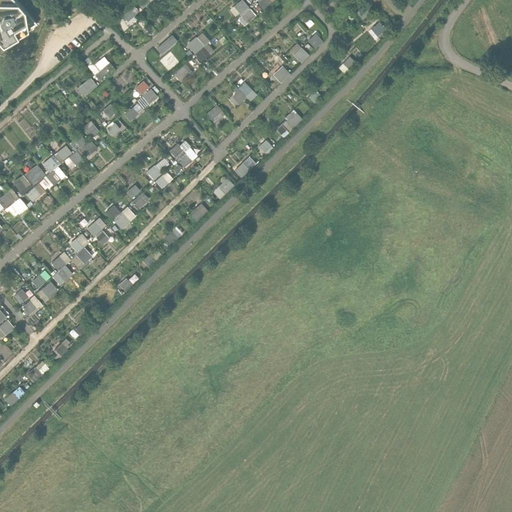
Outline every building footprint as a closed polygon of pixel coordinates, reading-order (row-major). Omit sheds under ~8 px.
[(0,0),(0,43),(2,45),(18,35),(28,30),(37,24),(25,10),(17,1),(15,0),(0,0)] [(246,24),(258,13),(245,0),(241,0),(232,9),(246,24)] [(189,41),(194,51),(211,43),(206,32),(189,41)] [(310,39),(318,48),(326,40),(318,32),(310,39)] [(172,36),(157,49),(161,54),(176,41),(172,36)] [(291,50),(303,62),(312,54),(299,42),(291,50)] [(106,56),(93,68),(102,77),(115,66),(106,56)] [(349,56),(339,67),(346,74),(357,64),(349,56)] [(283,82),(293,72),(281,61),(271,71),(283,82)] [(185,67),(178,74),(183,79),(190,73),(185,67)] [(92,76),(79,87),(87,95),(99,84),(92,76)] [(147,80),(137,85),(141,94),(152,89),(147,80)] [(241,104),(248,97),(251,101),(259,94),(246,80),(236,90),(238,92),(234,96),(241,104)] [(139,99),(145,107),(160,97),(154,88),(139,99)] [(316,90),(308,97),(316,105),(324,97),(316,90)] [(112,103),(98,114),(109,126),(107,127),(114,135),(123,128),(116,118),(121,114),(112,103)] [(216,122),(227,114),(220,104),(209,113),(216,122)] [(132,120),(140,113),(134,106),(126,114),(132,120)] [(286,120),(276,129),(283,137),(303,120),(294,109),(284,117),(286,120)] [(95,121),(85,126),(90,137),(100,131),(95,121)] [(70,157),(78,165),(99,146),(93,139),(88,144),(80,135),(71,142),(78,150),(70,157)] [(266,140),(257,148),(265,156),(273,148),(266,140)] [(179,159),(188,150),(180,142),(171,150),(179,159)] [(50,170),(74,153),(68,144),(44,161),(50,170)] [(179,159),(186,167),(195,159),(189,151),(179,159)] [(250,156),(234,171),(241,178),(257,164),(250,156)] [(40,164),(27,173),(34,184),(48,175),(40,164)] [(155,164),(148,172),(156,180),(164,172),(155,164)] [(60,165),(47,176),(54,185),(68,174),(60,165)] [(15,181),(21,190),(32,183),(26,173),(15,181)] [(156,191),(173,183),(168,173),(151,181),(156,191)] [(227,178),(213,191),(221,199),(234,185),(227,178)] [(35,201),(48,190),(41,182),(28,193),(35,201)] [(137,183),(128,191),(134,197),(142,189),(137,183)] [(14,188),(0,198),(0,212),(21,197),(14,188)] [(134,201),(141,208),(151,198),(145,191),(134,201)] [(9,207),(17,217),(30,205),(21,196),(9,207)] [(122,201),(118,206),(124,210),(127,205),(122,201)] [(138,214),(129,205),(123,211),(115,203),(107,212),(124,228),(138,214)] [(201,203),(188,216),(196,224),(209,211),(201,203)] [(88,228),(96,236),(108,224),(100,216),(88,228)] [(178,226),(164,239),(172,248),(180,241),(178,239),(184,233),(178,226)] [(103,229),(97,237),(105,244),(111,237),(103,229)] [(72,243),(79,251),(91,240),(83,232),(72,243)] [(60,270),(79,252),(72,244),(53,262),(60,270)] [(73,258),(81,267),(95,254),(86,245),(73,258)] [(156,249),(143,261),(150,268),(163,256),(156,249)] [(62,285),(75,272),(67,263),(54,276),(62,285)] [(35,280),(42,286),(48,279),(41,272),(35,280)] [(126,277),(119,284),(127,292),(138,280),(133,275),(129,280),(126,277)] [(46,300),(60,290),(54,281),(40,291),(46,300)] [(25,288),(15,293),(21,303),(30,297),(25,288)] [(23,306),(31,315),(44,302),(36,294),(23,306)] [(107,296),(96,306),(104,314),(109,309),(108,307),(113,303),(107,296)] [(2,308),(0,309),(0,325),(10,317),(2,308)] [(10,319),(0,327),(0,340),(17,327),(10,319)] [(82,320),(69,332),(77,341),(90,329),(82,320)] [(67,338),(53,350),(60,358),(74,345),(67,338)] [(36,365),(27,374),(36,383),(45,375),(36,365)] [(19,385),(4,398),(11,406),(26,393),(19,385)]
